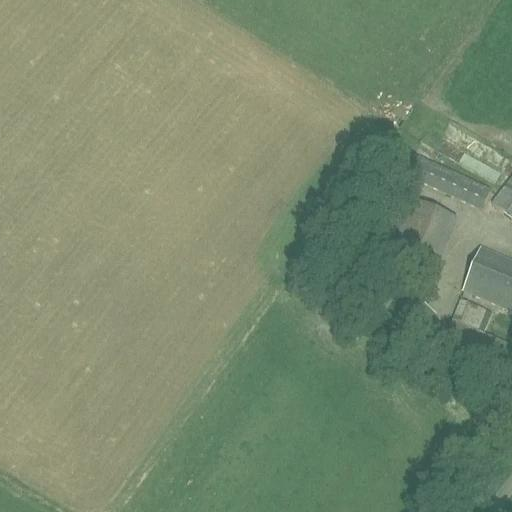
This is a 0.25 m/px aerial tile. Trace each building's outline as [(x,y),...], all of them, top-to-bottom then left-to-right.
[(491,191),(479,186),(415,157),(405,179),(481,213),(491,191)] [(511,222),(511,178),(491,206),(511,222)] [(411,290),(443,218),(397,197),(364,269),(411,290)] [(511,314),(511,264),(480,251),(462,294),(511,314)] [(364,273),(343,303),(358,313),(378,286),(364,273)] [(380,326),(414,348),(434,318),(400,295),(380,326)] [(511,380),(511,350),(450,325),(433,366),(506,396),(511,380)]
